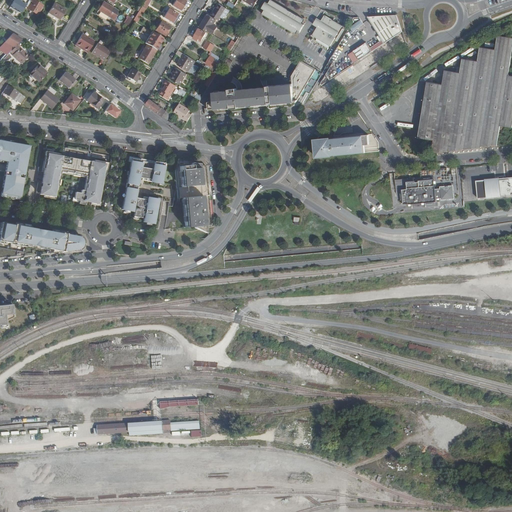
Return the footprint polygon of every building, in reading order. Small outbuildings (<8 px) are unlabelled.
[(14,0),(10,7),(21,13),(25,6),(28,1),(26,0),(14,0)] [(28,1),(25,6),(28,7),(27,8),(30,10),(28,13),(32,15),(34,13),(37,15),(42,6),(33,0),(32,0),(31,2),(29,0),(28,1)] [(145,0),(134,21),(139,23),(151,0),(145,0)] [(184,0),(175,0),(172,6),(179,11),(186,1),(184,0)] [(263,10),(262,13),(261,15),(295,35),(296,34),(298,31),(299,32),(303,26),(302,25),(304,21),(269,0),(267,4),(265,3),(262,9),(263,10)] [(118,12),(102,2),(97,10),(113,20),(118,12)] [(58,20),(65,10),(54,3),(48,14),(58,20)] [(218,3),(211,15),(219,20),(226,8),(218,3)] [(172,23),(177,14),(169,9),(163,17),(172,23)] [(201,28),(209,32),(213,25),(217,19),(207,14),(204,20),(205,21),(201,28)] [(395,15),(354,18),(353,22),(323,73),(312,90),(402,31),(395,15)] [(313,35),(330,46),(335,38),(338,40),(345,29),(343,28),(344,27),(325,15),(319,25),(318,24),(314,29),(316,30),(313,35)] [(133,20),(129,17),(125,23),(130,26),(133,20)] [(170,27),(161,21),(155,30),(164,36),(170,27)] [(203,39),(206,33),(199,29),(193,38),(198,41),(200,37),(203,39)] [(5,41),(12,34),(8,32),(3,38),(5,41)] [(84,50),(87,52),(94,41),(81,33),(76,43),(85,48),(84,50)] [(16,45),(21,40),(12,34),(5,41),(0,46),(0,51),(6,56),(10,52),(16,45)] [(332,47),(330,46),(313,35),(312,36),(313,37),(311,40),(329,51),(332,47)] [(432,153),(497,145),(500,126),(511,128),(511,75),(508,75),(511,51),(511,37),(498,36),(496,50),(481,48),(478,62),(463,59),(461,73),(445,71),(443,85),(427,82),(419,133),(419,138),(434,140),(432,153)] [(207,41),(203,47),(211,52),(215,45),(207,41)] [(102,57),(101,59),(104,60),(110,51),(97,43),(91,52),(97,56),(98,55),(102,57)] [(138,57),(148,63),(156,50),(146,44),(138,57)] [(28,56),(16,45),(10,52),(13,55),(12,56),(21,64),(28,56)] [(117,45),(113,52),(120,55),(124,49),(117,45)] [(178,50),(176,53),(182,57),(178,64),(188,71),(193,63),(195,64),(196,61),(178,50)] [(220,57),(213,53),(207,63),(214,67),(220,57)] [(209,114),(208,109),(269,103),(270,108),(295,105),(316,69),(301,60),(292,76),(293,84),(240,89),(215,92),(211,97),(212,101),(208,102),(208,103),(208,108),(205,108),(206,114),(209,114)] [(39,82),(46,73),(37,65),(29,74),(39,82)] [(177,68),(170,78),(180,84),(187,74),(177,68)] [(134,82),(140,74),(131,69),(126,77),(134,82)] [(75,79),(65,71),(58,79),(68,87),(74,80),(75,79)] [(209,87),(217,73),(213,71),(205,84),(209,87)] [(195,97),(200,100),(209,87),(205,84),(196,79),(193,84),(201,88),(203,90),(200,95),(197,94),(195,97)] [(71,89),(76,82),(74,80),(68,87),(71,89)] [(176,86),(167,80),(164,84),(165,85),(160,94),(168,99),(176,86)] [(2,93),(21,105),(26,98),(7,86),(2,93)] [(186,92),(178,87),(174,92),(183,97),(186,92)] [(47,90),(40,98),(52,108),(58,99),(47,90)] [(92,92),(86,100),(97,108),(103,100),(92,92)] [(63,104),(71,110),(79,100),(71,94),(63,104)] [(146,104),(162,116),(166,111),(162,107),(161,108),(150,99),(146,104)] [(189,119),(191,116),(192,114),(189,112),(190,109),(179,103),(173,112),(184,119),(185,118),(188,120),(189,119)] [(316,157),(331,156),(331,155),(334,155),(365,153),(364,145),(369,144),(368,135),(333,138),(329,139),(329,138),(320,139),(314,139),(316,157)] [(20,199),(24,178),(19,177),(20,174),(24,174),(29,148),(16,145),(17,143),(0,140),(0,159),(7,161),(5,171),(10,172),(9,175),(5,174),(1,196),(6,197),(7,194),(15,196),(15,199),(20,199)] [(96,196),(99,196),(105,163),(92,161),(90,162),(87,161),(87,158),(84,158),(84,160),(69,157),(69,155),(66,155),(65,158),(62,157),(62,156),(48,153),(42,182),(44,183),(44,186),(47,187),(46,191),(55,193),(56,189),(58,190),(59,186),(56,185),(57,183),(56,183),(58,173),(61,173),(61,171),(81,174),(82,175),(87,176),(87,178),(89,178),(87,189),(86,189),(86,191),(82,190),(81,193),(80,193),(78,199),(78,202),(85,203),(85,200),(95,203),(96,196)] [(161,184),(164,165),(131,159),(127,184),(137,186),(139,177),(142,177),(142,180),(161,184)] [(212,224),(212,222),(206,165),(191,164),(191,165),(179,166),(182,186),(180,187),(181,197),(183,197),(186,228),(194,227),(206,225),(212,224)] [(511,177),(476,180),(478,198),(511,194),(511,177)] [(435,190),(434,180),(419,181),(419,183),(415,183),(415,181),(406,182),(407,189),(402,190),(403,204),(408,203),(409,205),(436,203),(435,197),(442,197),(442,199),(454,198),(453,186),(441,187),(441,189),(435,190)] [(47,187),(44,186),(42,186),(40,195),(52,197),(52,195),(55,196),(55,193),(46,191),(47,187)] [(143,221),(153,223),(158,199),(148,197),(148,200),(139,198),(139,199),(135,198),(137,190),(126,188),(122,210),(133,212),(133,208),(135,208),(133,216),(144,218),(143,221)] [(15,224),(2,222),(0,230),(0,241),(10,243),(11,242),(26,245),(26,244),(41,247),(47,248),(47,250),(47,255),(74,253),(81,252),(84,251),(86,249),(87,247),(87,245),(87,243),(86,241),(84,238),(82,236),(79,236),(76,235),(64,233),(52,231),(50,231),(50,233),(43,231),(35,230),(29,229),(29,227),(28,227),(15,224)] [(0,257),(24,256),(25,252),(0,247),(0,257)] [(457,266),(458,275),(493,271),(492,262),(457,266)] [(13,303),(0,304),(0,324),(7,324),(6,318),(14,318),(13,303)] [(163,431),(172,430),(172,423),(172,420),(163,421),(163,431)] [(163,431),(163,421),(130,423),(130,433),(163,431)] [(200,421),(184,422),(172,423),(172,430),(200,429),(200,421)] [(98,435),(130,433),(130,423),(97,425),(98,435)]
